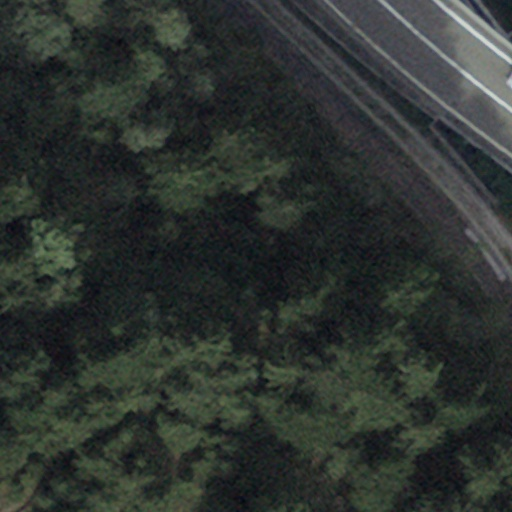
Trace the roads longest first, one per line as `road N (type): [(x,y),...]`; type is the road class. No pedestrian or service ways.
road 1 (track): [(511,265),(422,155),(258,0)]
road 2 (trunk): [(511,116),(372,0)]
road 3 (primary): [(400,0),(511,122)]
